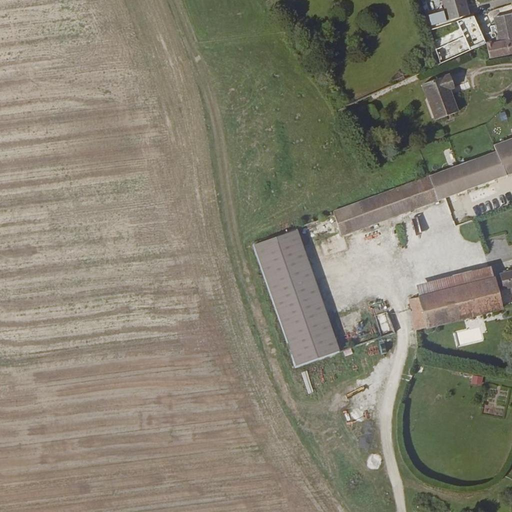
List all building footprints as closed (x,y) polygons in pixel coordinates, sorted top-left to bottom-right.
[(436,0),(441,15),(451,13),(446,5),(458,2),(457,0),(436,0)] [(451,13),(460,11),(458,2),(446,5),(451,13)] [(494,10),(495,16),(507,12),(505,7),(494,10)] [(473,23),(461,31),(474,52),(484,47),(486,61),(511,56),(511,17),(491,21),(495,44),(488,45),(473,23)] [(418,95),(432,127),(454,118),(445,99),(450,97),(444,83),(418,95)] [(456,91),(470,88),(468,83),(455,86),(456,91)] [(511,138),(494,151),(495,157),(390,196),(334,215),(333,221),(254,256),(297,381),(318,374),(321,382),(326,380),(324,372),(399,346),(403,324),(394,328),(393,326),(329,349),(321,323),(298,255),(352,233),(421,205),(455,193),(509,174),(511,172),(511,99),(511,100),(511,105),(511,138)] [(493,276),(420,301),(423,310),(496,285),(493,276)] [(511,278),(499,283),(502,296),(509,294),(510,300),(511,299),(511,278)] [(506,314),(501,299),(496,285),(423,310),(433,339),(506,314)] [(511,312),(507,297),(501,299),(506,314),(511,312)] [(423,310),(413,314),(418,331),(422,343),(433,339),(423,310)] [(348,337),(354,336),(352,321),(345,322),(348,337)] [(479,341),(479,331),(458,331),(458,342),(479,341)] [(472,375),(471,381),(481,383),(482,377),(472,375)] [(416,385),(412,401),(432,405),(435,389),(416,385)]
